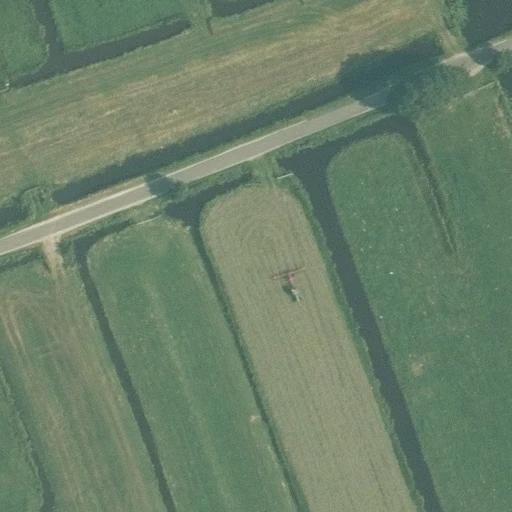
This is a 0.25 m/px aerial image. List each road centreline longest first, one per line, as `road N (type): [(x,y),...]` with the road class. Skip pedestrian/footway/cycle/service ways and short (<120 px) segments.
road 1 (tertiary): [(0,248),(511,44)]
road 2 (track): [(0,161),(419,5),(466,63)]
road 3 (track): [(244,511),(135,196)]
road 4 (track): [(511,203),(466,63)]
